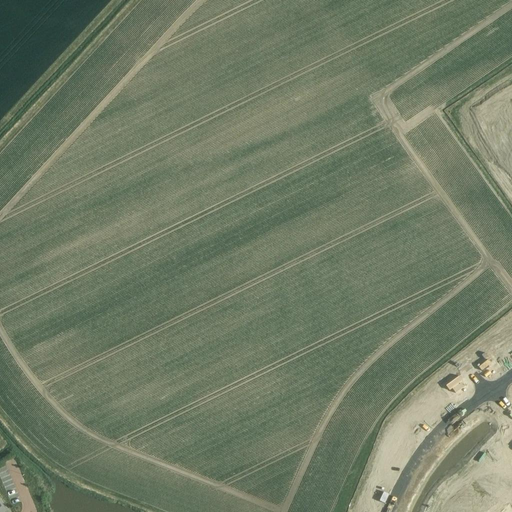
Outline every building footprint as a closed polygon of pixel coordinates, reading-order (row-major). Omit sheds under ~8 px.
[(511,107),(510,104),(501,110),(511,124),(511,107)] [(511,124),(501,110),(493,116),(503,131),(511,124)] [(466,134),(457,141),(468,156),(477,149),(466,134)] [(457,141),(448,147),(459,162),(468,156),(457,141)] [(448,147),(439,153),(450,168),(459,162),(448,147)] [(439,153),(430,160),(441,175),(450,168),(439,153)] [(439,282),(425,294),(432,303),(446,291),(439,282)] [(446,291),(432,303),(439,311),(453,299),(446,291)] [(453,299),(439,311),(446,319),(460,308),(453,299)] [(460,308),(446,319),(453,328),(467,316),(460,308)] [(213,312),(204,318),(215,333),(224,327),(213,312)] [(467,316),(453,328),(460,336),(474,325),(467,316)] [(204,318),(195,324),(206,339),(215,333),(204,318)] [(392,320),(380,334),(388,341),(401,328),(392,320)] [(195,324),(186,330),(197,345),(206,339),(195,324)] [(401,328),(388,341),(396,349),(408,335),(401,328)] [(186,330),(177,337),(188,352),(197,345),(186,330)] [(408,335),(396,349),(404,356),(416,343),(408,335)] [(416,343),(404,356),(412,364),(424,350),(416,343)] [(162,347),(153,354),(164,369),(173,362),(162,347)] [(424,350),(412,364),(420,371),(433,358),(424,350)] [(153,354),(144,360),(155,375),(164,369),(153,354)] [(144,360),(135,366),(146,381),(155,375),(144,360)] [(135,366),(126,373),(137,388),(146,381),(135,366)] [(101,390),(92,397),(102,412),(112,405),(101,390)] [(92,397),(83,403),(94,418),(102,412),(92,397)] [(83,403),(74,409),(85,424),(94,418),(83,403)] [(221,406),(214,423),(224,427),(231,410),(221,406)] [(74,409),(65,415),(76,431),(85,424),(74,409)] [(231,410),(224,427),(234,431),(241,414),(231,410)] [(241,414),(234,431),(243,435),(250,418),(241,414)] [(250,418),(243,435),(252,439),(260,422),(250,418)] [(260,422),(252,439),(262,443),(269,426),(260,422)] [(269,426),(262,443),(272,447),(279,430),(269,426)] [(284,432),(276,449),(286,453),(294,436),(284,432)] [(294,436),(286,453),(296,457),(303,440),(294,436)] [(511,437),(502,448),(511,455),(511,453),(511,437)] [(303,440),(296,457),(305,461),(312,444),(303,440)] [(312,444),(305,461),(315,465),(322,448),(312,444)] [(322,448),(315,465),(324,469),(331,452),(322,448)] [(331,452),(324,469),(334,473),(341,457),(331,452)] [(493,463),(490,467),(495,472),(499,468),(493,463)] [(480,472),(473,480),(486,492),(492,486),(497,491),(504,484),(488,469),(483,474),(480,472)] [(473,480),(464,489),(477,502),(486,492),(473,480)] [(459,500),(454,505),(461,511),(475,511),(472,508),(477,502),(464,489),(456,497),(459,500)]
